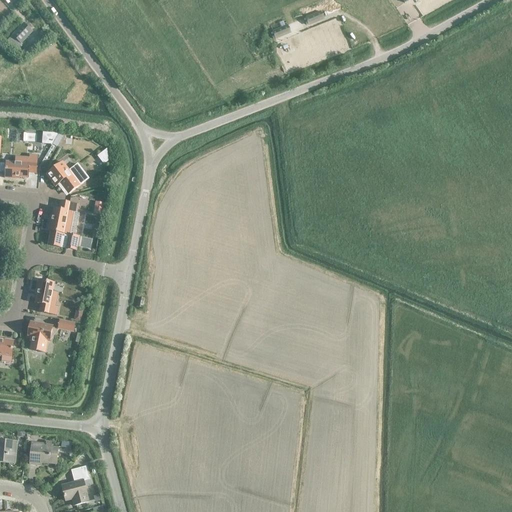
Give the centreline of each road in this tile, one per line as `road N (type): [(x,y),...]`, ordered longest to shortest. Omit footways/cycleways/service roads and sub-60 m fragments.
road 1 (unclassified): [(182,136),(378,60),(493,0)]
road 2 (unclassified): [(139,129),(47,0)]
road 3 (residential): [(103,428),(130,274)]
